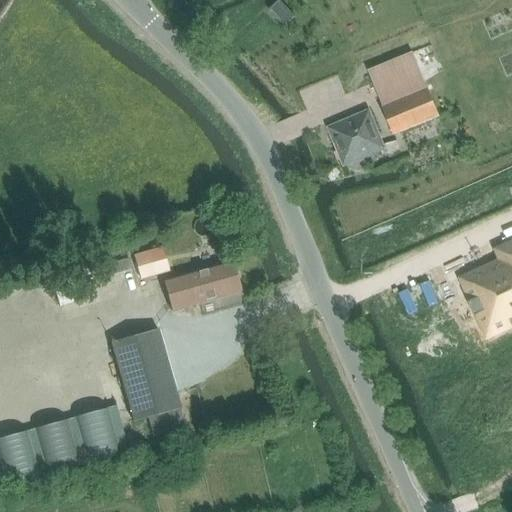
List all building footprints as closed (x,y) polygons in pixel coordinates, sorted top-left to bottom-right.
[(279,0),(273,6),(268,11),(284,28),(296,17),(279,0)] [(511,15),(472,23),(477,49),(470,50),(483,120),(511,114),(511,15)] [(413,53),(367,71),(382,107),(381,108),(393,137),(439,118),(461,109),(434,44),(413,53)] [(343,169),(386,150),(370,109),(326,128),(343,169)] [(137,243),(142,268),(172,263),(167,238),(137,243)] [(487,268),(461,280),(471,302),(469,303),(469,305),(470,304),(475,315),(474,315),(475,317),(477,316),(488,338),(511,326),(511,324),(510,320),(511,318),(511,243),(497,251),(502,262),(503,263),(487,270),(487,268)] [(171,311),(240,290),(232,262),(163,282),(171,311)] [(131,423),(149,418),(154,437),(185,428),(158,329),(109,343),(131,423)] [(94,393),(115,388),(113,378),(92,384),(94,393)] [(22,423),(0,429),(0,431),(4,447),(27,440),(22,423)]
